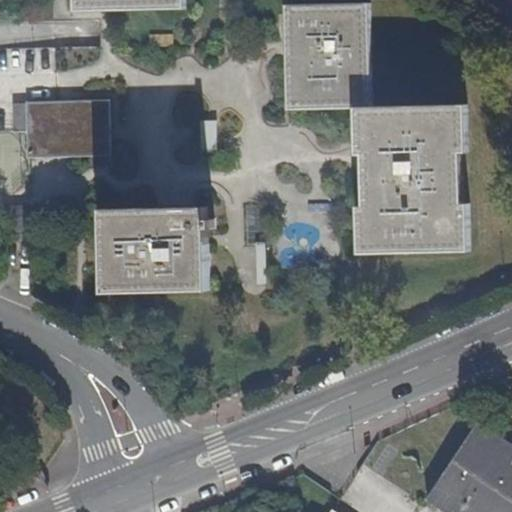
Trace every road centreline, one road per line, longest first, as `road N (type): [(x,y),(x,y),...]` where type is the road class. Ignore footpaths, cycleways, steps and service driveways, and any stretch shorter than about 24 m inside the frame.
road 1 (tertiary): [(183,471),(511,328)]
road 2 (residential): [(183,471),(85,367)]
road 3 (residential): [(85,367),(107,501)]
